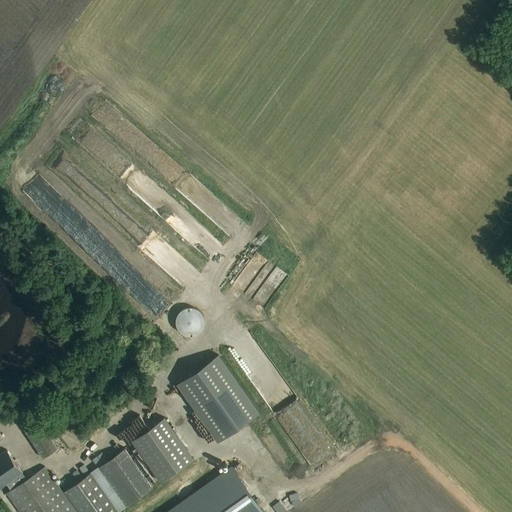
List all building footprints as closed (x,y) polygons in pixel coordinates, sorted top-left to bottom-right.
[(176,319),(176,321),(176,324),(176,326),(177,329),(180,332),(183,334),(185,335),(187,335),(190,336),(192,335),(195,335),(198,333),(200,332),(201,330),(203,326),(204,324),(204,321),(204,319),(203,317),(202,314),(200,311),(198,310),(196,309),(193,308),(190,307),(186,308),(184,309),(182,310),(180,311),(178,313),(177,315),(176,319)] [(176,384),(217,442),(259,412),(219,354),(176,384)] [(23,428),(42,458),(58,448),(45,427),(42,429),(37,420),(23,428)] [(134,443),(161,480),(191,459),(163,422),(134,443)] [(0,489),(9,484),(24,473),(7,448),(0,452),(0,489)] [(125,448),(98,467),(126,506),(153,487),(125,448)] [(8,492),(21,511),(114,511),(118,510),(91,473),(63,493),(45,466),(8,492)] [(170,511),(261,511),(231,469),(170,511)]
